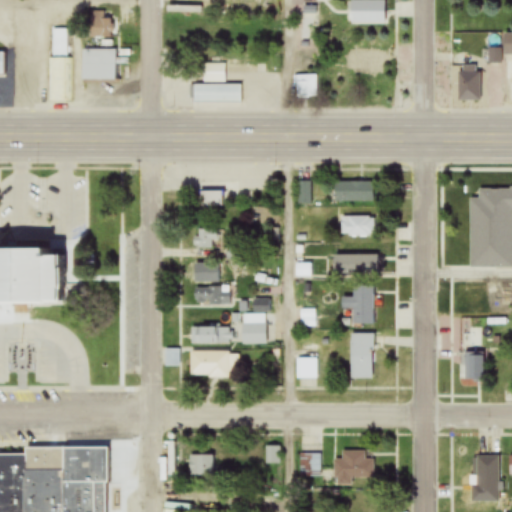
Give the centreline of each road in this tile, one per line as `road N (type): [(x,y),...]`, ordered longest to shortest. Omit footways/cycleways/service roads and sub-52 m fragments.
road 1 (residential): [(416,511),(425,0)]
road 2 (residential): [(511,420),(0,417)]
road 3 (residential): [(150,511),(150,0)]
road 4 (primary): [(511,140),(0,140)]
